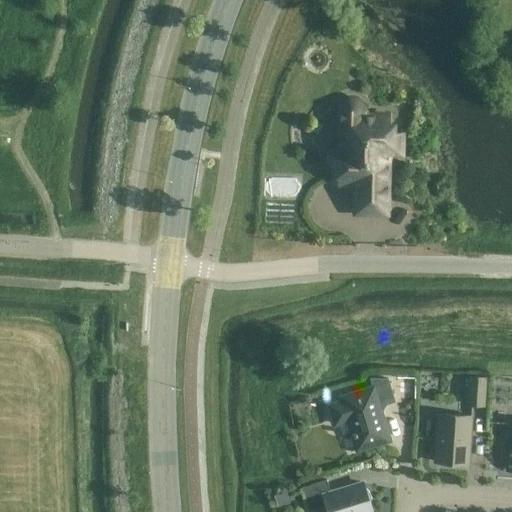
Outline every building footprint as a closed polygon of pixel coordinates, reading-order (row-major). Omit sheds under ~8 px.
[(345,147),(340,147),(335,148),(331,152),(330,157),(331,162),(335,166),(340,167),(343,167),(343,176),(357,176),(356,213),(386,214),(388,154),(401,154),(402,134),(388,133),(389,117),(366,116),(361,111),(360,106),(357,102),(352,100),(347,101),(343,104),(341,109),(341,126),(353,139),(353,149),(345,149),(345,147)] [(467,405),(485,407),(487,377),(469,376),(467,405)] [(388,378),(370,378),(373,388),(341,397),(343,402),(330,406),(336,424),(348,420),(357,450),(390,441),(380,411),(383,406),(383,404),(395,400),(388,378)] [(471,417),(438,415),(435,462),(468,464),(471,417)] [(331,493),(327,480),(302,488),(309,511),(326,505),(327,511),(370,511),(372,511),(370,505),(371,499),(370,494),(366,490),(364,483),(331,493)] [(291,491),(275,496),(278,507),(295,501),(291,491)]
